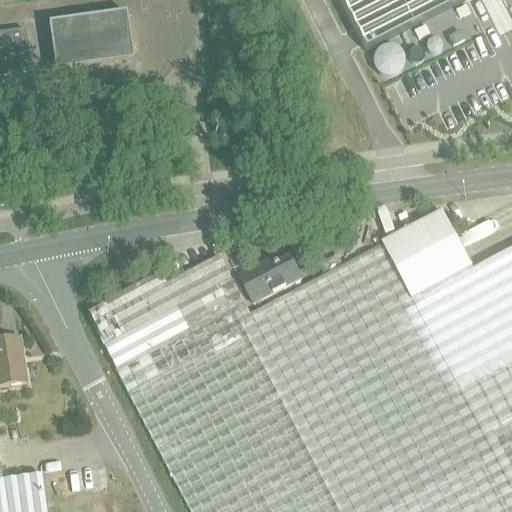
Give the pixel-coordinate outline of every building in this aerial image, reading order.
[(337,0),(365,54),(470,0),(337,0)] [(54,74),(132,63),(126,15),(47,26),(54,74)] [(0,79),(30,76),(24,32),(0,35),(0,79)] [(459,34),(448,40),(452,49),(464,43),(459,34)] [(404,63),(403,60),(402,57),(401,53),(399,51),(397,50),(394,48),(391,48),(388,47),(386,48),(383,48),(380,50),(378,52),(376,54),(374,57),(374,60),(373,63),(374,66),(374,68),(376,71),(378,74),(380,75),(383,77),(386,78),(389,78),(391,78),(394,77),(397,75),(399,74),(401,71),(403,68),(403,66),(404,63)] [(449,53),(404,68),(413,94),(417,93),(420,102),(411,105),(416,118),(475,99),(464,66),(455,69),(449,53)] [(141,116),(158,113),(157,103),(139,106),(141,116)] [(414,232),(384,248),(414,304),(474,272),(445,217),(414,232)] [(162,277),(87,316),(105,350),(105,351),(118,374),(117,374),(189,511),(511,511),(511,252),(474,272),(414,304),(384,248),(251,318),(221,260),(168,288),(162,277)] [(255,307),(302,281),(293,264),(281,268),(280,266),(276,268),(273,262),(240,280),(255,307)] [(19,341),(0,343),(0,390),(26,386),(19,341)] [(1,484),(0,483),(0,511),(45,511),(41,479),(2,484),(2,483),(1,484)]
